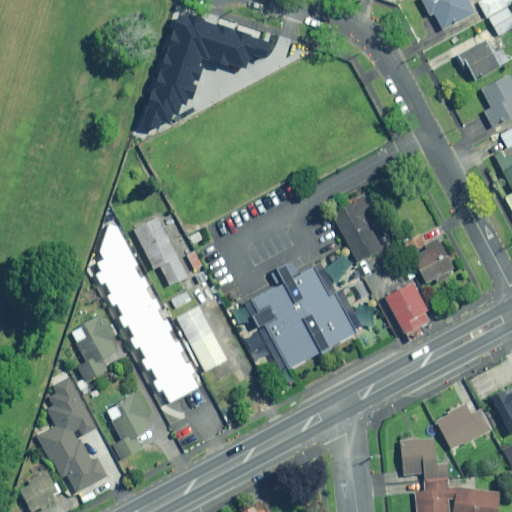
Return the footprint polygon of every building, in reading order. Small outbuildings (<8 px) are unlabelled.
[(421,0),(430,16),(434,14),(443,30),(475,13),(467,0),(421,0)] [(487,17),(507,7),(511,4),(511,0),(482,0),(479,2),(487,17)] [(511,16),(508,10),(490,19),(499,36),(511,28),(511,16)] [(205,34),(174,24),(163,58),(172,60),(162,90),(171,93),(167,106),(182,111),(186,98),(203,104),(208,87),(221,91),(228,71),(196,61),(205,34)] [(288,41),(262,33),(255,56),(281,63),(288,41)] [(500,67),(485,42),(461,55),(476,81),(500,67)] [(511,117),(511,81),(508,74),(481,88),(492,108),(485,112),(493,127),(511,117)] [(511,146),(511,129),(501,135),(508,148),(511,146)] [(511,153),(497,160),(511,188),(511,194),(506,198),(511,210),(511,153)] [(377,213),(368,197),(333,215),(357,262),(381,249),(365,219),(377,213)] [(187,277),(158,219),(135,231),(154,269),(160,266),(170,286),(187,277)] [(138,266),(113,225),(98,252),(104,261),(96,265),(100,273),(96,276),(101,285),(105,283),(112,295),(107,298),(112,308),(117,305),(123,315),(117,318),(123,329),(129,325),(135,336),(129,340),(135,350),(140,347),(147,359),(141,363),(146,372),(151,369),(158,382),(155,384),(160,393),(164,390),(171,402),(200,385),(193,374),(197,372),(191,363),(186,366),(179,354),(184,351),(179,342),(175,345),(168,332),(172,329),(167,320),(163,322),(156,310),(161,308),(156,299),(153,301),(146,289),(150,286),(143,275),(139,277),(134,268),(138,266)] [(437,242),(406,258),(420,285),(450,269),(437,242)] [(329,298),(313,268),(230,312),(238,327),(253,319),(265,342),(273,338),(289,370),(356,335),(335,295),(329,298)] [(400,278),(373,291),(396,335),(423,322),(400,278)] [(192,302),(187,292),(171,300),(176,309),(192,302)] [(227,360),(199,307),(177,318),(206,372),(227,360)] [(103,315),(101,310),(80,320),(83,326),(72,332),(87,362),(78,366),(86,382),(107,371),(101,359),(117,351),(111,338),(114,336),(103,315)] [(96,457),(92,460),(79,439),(78,440),(74,434),(80,431),(83,436),(98,428),(69,377),(46,390),(54,405),(47,409),(57,425),(38,436),(62,477),(68,474),(78,492),(107,475),(96,457)] [(511,394),(509,396),(506,391),(492,398),(511,435),(511,434),(511,394)] [(152,414),(140,393),(106,411),(123,441),(114,445),(122,460),(142,449),(136,437),(151,429),(145,418),(152,414)] [(472,415),(466,405),(436,421),(452,451),(491,431),(480,411),(472,415)] [(448,480),(450,480),(449,465),(436,466),(434,438),(401,441),(404,477),(424,475),(425,482),(448,480)] [(54,483),(48,473),(28,483),(30,486),(21,491),(32,511),(41,508),(43,511),(44,511),(48,510),(46,505),(57,500),(55,496),(59,493),(54,483)] [(511,511),(511,497),(511,495),(449,488),(448,480),(425,482),(425,491),(417,491),(418,511),(511,511)]
